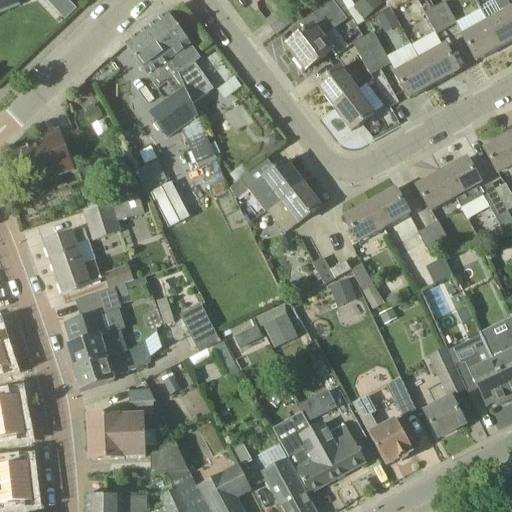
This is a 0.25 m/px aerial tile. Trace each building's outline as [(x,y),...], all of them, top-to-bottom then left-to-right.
[(0,0),(0,12),(19,6),(16,0),(0,0)] [(65,21),(77,10),(67,0),(60,0),(52,8),(65,21)] [(289,0),(285,4),(292,13),(299,8),(291,0),(289,0)] [(325,3),(315,11),(311,14),(318,23),(287,47),(305,72),(331,52),(336,58),(349,48),(335,29),(351,17),(340,0),(327,0),(324,2),(325,3)] [(306,0),(315,11),(325,3),(324,2),(322,0),(306,0)] [(379,0),(362,0),(353,8),(365,21),(383,4),(379,0)] [(501,49),(511,42),(511,10),(506,0),(496,0),(480,8),(481,10),(480,11),(486,23),(501,49)] [(445,3),(434,9),(445,31),(457,25),(456,24),(445,3)] [(292,22),(296,19),(286,6),(282,9),(267,21),(277,34),(292,22)] [(434,9),(425,14),(437,36),(445,31),(434,9)] [(376,18),(385,35),(398,28),(390,11),(376,18)] [(209,94),(189,67),(200,59),(168,15),(147,30),(179,74),(193,105),(209,94)] [(501,49),(486,23),(463,36),(462,37),(476,63),(501,49)] [(179,74),(147,30),(125,46),(157,89),(166,83),(175,95),(149,114),(168,141),(183,130),(200,169),(217,162),(191,107),(193,105),(179,74)] [(353,45),(359,55),(369,50),(379,44),(374,34),(353,45)] [(369,50),(380,71),(391,65),(379,44),(369,50)] [(445,46),(419,60),(434,86),(459,72),(445,46)] [(369,50),(359,55),(370,76),(380,71),(369,50)] [(419,60),(394,74),(409,100),(434,86),(419,60)] [(340,69),(317,87),(334,109),(357,92),(340,69)] [(357,92),(334,109),(351,132),(375,115),(357,92)] [(91,124),(103,118),(98,109),(86,115),(91,124)] [(59,132),(43,138),(45,145),(29,150),(29,149),(27,149),(27,151),(14,156),(15,160),(13,160),(16,169),(18,168),(23,181),(36,176),(37,179),(71,167),(59,132)] [(133,138),(129,132),(122,136),(126,143),(133,138)] [(283,144),(276,134),(271,138),(269,146),(273,151),(283,144)] [(484,150),(498,175),(511,167),(511,141),(509,136),(484,150)] [(466,160),(441,174),(456,199),(462,210),(483,198),(478,187),(480,186),(466,160)] [(157,161),(137,171),(146,190),(167,180),(157,161)] [(281,203),(304,185),(286,162),(257,184),(250,175),(230,190),(236,201),(250,190),(267,212),(281,203)] [(111,184),(119,198),(138,187),(130,173),(111,184)] [(456,199),(441,174),(416,188),(431,213),(456,199)] [(171,184),(151,195),(169,230),(190,219),(171,184)] [(321,208),(304,185),(281,203),(267,212),(285,235),(321,208)] [(502,204),(507,213),(511,209),(511,196),(506,185),(495,191),(502,204)] [(395,190),(371,204),(385,230),(410,216),(395,190)] [(144,214),(138,195),(84,213),(93,243),(122,234),(118,223),(144,214)] [(371,204),(345,218),(360,244),(385,230),(371,204)] [(502,204),(490,210),(504,235),(511,230),(511,221),(507,213),(502,204)] [(428,229),(440,250),(450,244),(438,223),(428,229)] [(428,229),(418,235),(430,256),(440,250),(428,229)] [(95,262),(85,266),(78,245),(88,242),(84,230),(45,245),(63,296),(91,286),(90,284),(102,280),(95,262)] [(323,259),(313,265),(325,287),(335,281),(330,271),(323,259)] [(335,281),(351,272),(346,262),(330,271),(335,281)] [(384,306),(362,265),(351,271),(373,311),(384,306)] [(128,267),(104,275),(109,291),(115,288),(126,285),(134,282),(128,267)] [(349,280),(329,288),(338,308),(357,300),(349,280)] [(126,285),(115,288),(118,297),(128,294),(126,285)] [(67,347),(66,348),(73,371),(108,360),(101,338),(107,336),(100,314),(114,309),(121,307),(120,306),(118,297),(115,288),(109,291),(78,301),(83,319),(65,325),(71,346),(67,347)] [(156,302),(162,319),(172,316),(166,299),(156,302)] [(201,307),(181,317),(198,350),(218,340),(201,307)] [(466,308),(456,313),(462,324),(471,320),(466,308)] [(392,310),(379,316),(384,326),(397,320),(392,310)] [(263,327),(275,351),(298,339),(286,315),(263,327)] [(246,333),(234,339),(240,350),(251,344),(246,333)] [(511,333),(497,341),(505,357),(493,363),(510,401),(511,400),(511,333)] [(493,363),(492,363),(480,337),(452,351),(449,352),(466,392),(468,395),(478,390),(486,408),(495,404),(496,408),(510,401),(493,363)] [(108,360),(73,371),(81,393),(115,382),(113,378),(138,371),(151,364),(145,343),(132,351),(126,353),(124,355),(108,360)] [(223,343),(185,362),(189,369),(217,356),(226,374),(237,369),(223,343)] [(0,351),(0,372),(10,370),(3,350),(0,351)] [(466,392),(449,352),(448,350),(429,358),(442,385),(429,391),(437,407),(425,413),(430,421),(438,440),(465,425),(456,409),(451,400),(466,392)] [(171,370),(160,375),(170,396),(181,391),(171,370)] [(401,380),(386,387),(401,419),(416,412),(401,380)] [(301,403),(308,421),(337,409),(329,391),(301,403)] [(146,458),(146,448),(145,431),(144,417),(154,417),(154,400),(149,392),(129,393),(130,417),(88,419),(90,461),(146,458)] [(371,416),(376,413),(368,397),(353,405),(370,435),(369,436),(387,468),(399,461),(402,462),(408,460),(409,456),(413,453),(396,421),(379,431),(371,416)] [(0,401),(0,421),(22,418),(19,398),(0,401)] [(289,456),(309,495),(338,478),(312,430),(311,431),(302,414),(273,431),(287,456),(289,456)] [(0,421),(0,442),(26,437),(22,418),(0,421)] [(361,454),(362,453),(361,450),(359,452),(352,439),(351,439),(346,429),(331,437),(324,424),(312,430),(338,478),(366,463),(361,454)] [(230,450),(240,469),(252,462),(242,443),(230,450)] [(151,476),(167,475),(189,473),(176,447),(150,448),(151,458),(151,476)] [(314,511),(287,461),(263,473),(283,511),(314,511)] [(0,468),(0,488),(31,485),(29,465),(0,468)] [(251,491),(237,466),(198,487),(211,511),(241,511),(236,500),(251,491)] [(168,511),(207,511),(189,473),(167,475),(175,491),(161,498),(168,511)] [(0,488),(0,508),(33,505),(31,485),(0,488)] [(147,511),(147,499),(88,498),(87,511),(147,511)]
